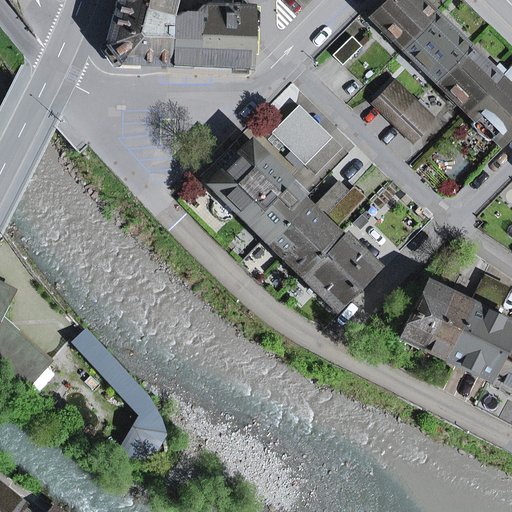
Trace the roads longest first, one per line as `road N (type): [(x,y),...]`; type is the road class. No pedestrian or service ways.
road 1 (residential): [(326,346),(254,299),(48,78)]
road 2 (residential): [(281,61),(259,84),(235,91),(48,78)]
road 3 (residential): [(449,222),(281,61)]
road 4 (residential): [(511,439),(326,346)]
road 5 (residential): [(326,346),(449,222)]
